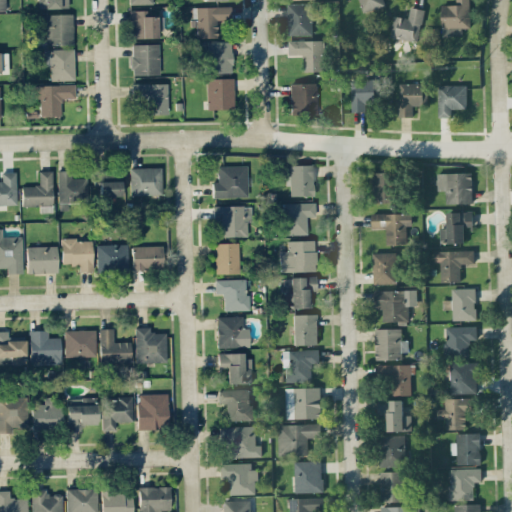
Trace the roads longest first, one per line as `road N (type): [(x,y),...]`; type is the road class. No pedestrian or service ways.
road 1 (residential): [(0,142),(183,136),(511,147)]
road 2 (residential): [(511,495),(502,0)]
road 3 (residential): [(196,511),(183,136)]
road 4 (residential): [(353,511),(342,143)]
road 5 (residential): [(194,456),(0,459)]
road 6 (residential): [(189,299),(0,302)]
road 7 (residential): [(101,0),(105,139)]
road 8 (residential): [(259,0),(263,137)]
